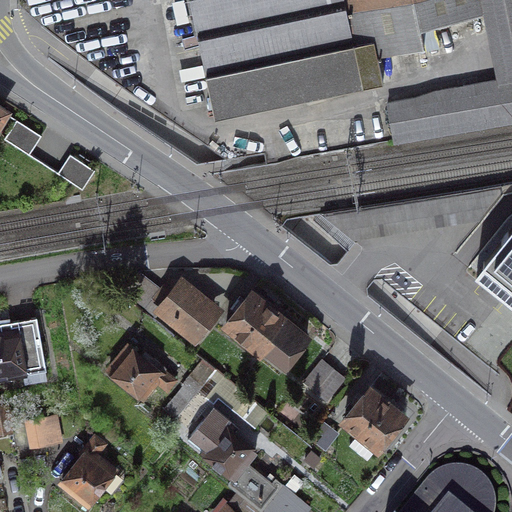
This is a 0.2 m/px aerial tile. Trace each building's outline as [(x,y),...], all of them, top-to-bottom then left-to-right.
[(511,0),(190,0),(215,117),(383,81),(377,52),(423,42),(420,26),(484,13),(499,84),(511,81),(511,0)] [(42,135),(16,119),(4,138),(29,154),(42,135)] [(95,169),(70,153),(57,172),(82,189),(95,169)] [(511,232),(484,266),(502,281),(507,275),(511,279),(511,232)] [(196,298),(180,285),(179,286),(171,279),(162,289),(140,271),(124,291),(155,315),(164,305),(197,331),(213,312),(196,298)] [(279,313),(252,291),(226,323),(259,350),(262,345),(279,358),(286,351),(291,355),(307,335),(279,313)] [(0,376),(23,372),(25,382),(47,378),(36,317),(0,323),(2,333),(0,333),(0,376)] [(155,367),(129,346),(117,360),(109,370),(142,396),(155,379),(167,389),(175,379),(157,364),(155,367)] [(344,376),(322,358),(304,381),(326,399),(344,376)] [(387,400),(371,386),(344,419),(359,431),(350,443),(368,457),(377,446),(404,414),(387,400)] [(7,403),(0,404),(0,412),(2,423),(11,421),(7,403)] [(226,420),(214,410),(208,418),(206,416),(196,428),(191,434),(192,434),(188,439),(201,450),(233,477),(234,475),(261,498),(273,484),(245,462),(256,449),(231,429),(235,425),(227,418),(226,420)] [(26,419),(31,445),(62,440),(57,414),(26,419)] [(0,432),(12,430),(11,421),(2,423),(0,422),(0,432)] [(105,442),(95,434),(80,452),(83,454),(62,480),(76,491),(89,503),(116,471),(95,454),(105,442)] [(492,511),(494,507),(494,501),(493,495),(491,490),(488,485),(485,481),(481,477),(477,474),(472,471),(467,469),(462,468),(456,468),(451,469),(446,470),(441,472),(436,475),(432,478),(428,483),(404,511),(492,511)] [(301,511),(308,504),(284,485),(263,511),(301,511)] [(233,511),(245,497),(239,492),(228,504),(227,503),(220,511),(233,511)] [(233,511),(246,511),(253,504),(245,497),(233,511)]
